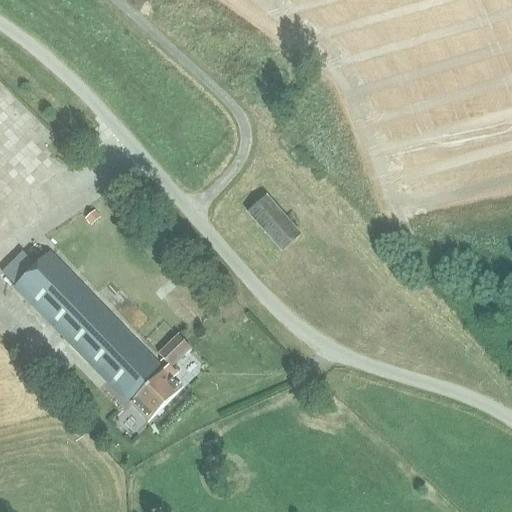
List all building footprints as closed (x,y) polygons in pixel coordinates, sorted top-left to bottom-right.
[(300,236),(266,198),(247,216),(281,253),(300,236)] [(95,212),(85,220),(91,227),(101,219),(95,212)] [(50,254),(15,288),(148,423),(181,390),(172,381),(178,375),(170,367),(164,373),(50,254)] [(188,326),(204,312),(167,271),(151,285),(188,326)] [(132,297),(120,304),(129,319),(141,313),(132,297)] [(178,337),(170,345),(182,358),(191,350),(178,337)] [(86,388),(99,377),(91,367),(78,378),(86,388)]
